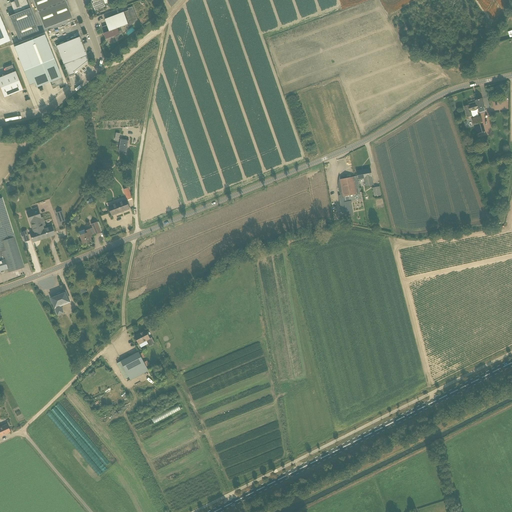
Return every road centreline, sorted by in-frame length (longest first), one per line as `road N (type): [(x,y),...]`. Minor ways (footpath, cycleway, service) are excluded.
road 1 (tertiary): [(0,289),(340,152),(444,92),(511,75)]
road 2 (primary): [(214,511),(511,362)]
road 3 (track): [(164,26),(140,147),(135,235)]
road 4 (unclassified): [(0,124),(45,112),(99,68),(78,0)]
road 5 (unclassified): [(91,511),(21,430),(0,440)]
